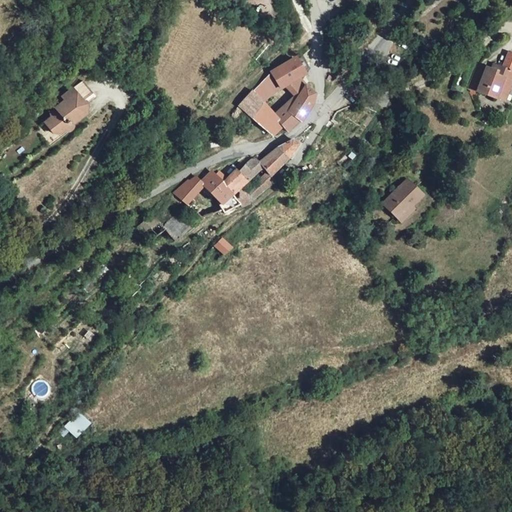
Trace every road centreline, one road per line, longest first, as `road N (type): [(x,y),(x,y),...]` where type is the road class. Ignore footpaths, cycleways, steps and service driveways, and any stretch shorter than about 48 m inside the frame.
road 1 (track): [(0,484),(219,235),(283,178),(322,111)]
road 2 (unclassified): [(322,111),(290,136),(197,167),(0,284)]
road 3 (track): [(406,88),(511,18)]
